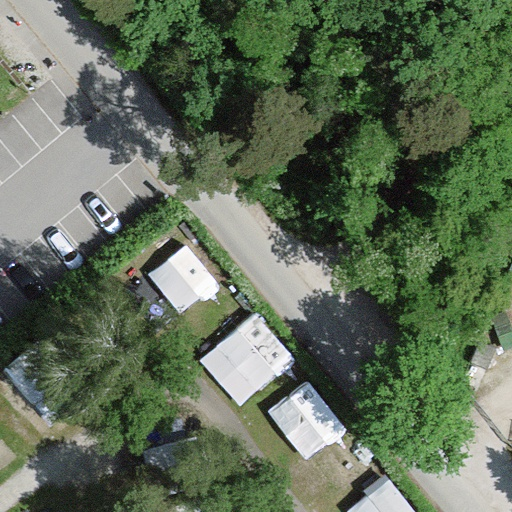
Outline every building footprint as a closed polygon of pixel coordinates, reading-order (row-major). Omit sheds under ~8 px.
[(195,223),(135,279),(170,317),(230,261),(195,223)] [(207,349),(240,396),(300,354),(267,307),(207,349)] [(32,339),(0,356),(0,359),(34,422),(67,404),(32,339)] [(342,404),(302,434),(338,483),(379,453),(342,404)] [(428,511),(400,478),(360,511),(428,511)]
